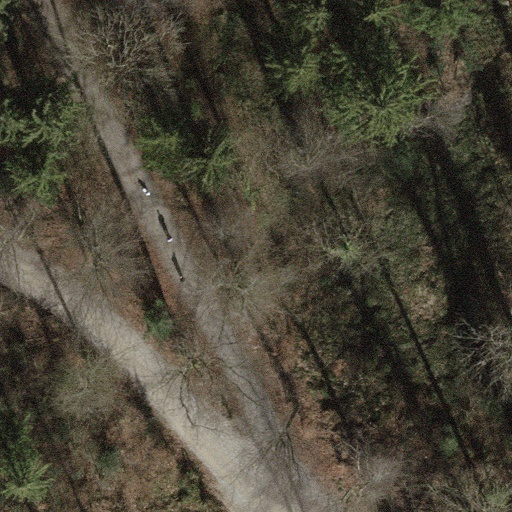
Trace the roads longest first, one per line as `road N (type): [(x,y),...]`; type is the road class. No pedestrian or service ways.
road 1 (track): [(30,0),(219,337),(293,511)]
road 2 (track): [(277,511),(241,494),(77,294),(0,261)]
